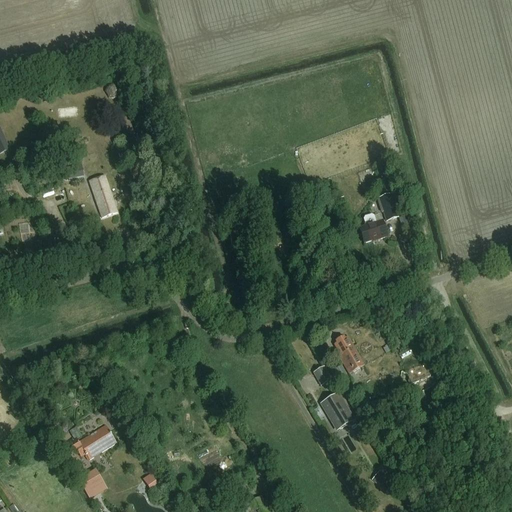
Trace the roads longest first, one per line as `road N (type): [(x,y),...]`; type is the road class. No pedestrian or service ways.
road 1 (unclassified): [(0,302),(124,272),(148,278),(210,331),(235,340),(433,282)]
road 2 (unknown): [(254,338),(362,511)]
road 3 (unclassified): [(511,410),(499,413),(490,400),(433,282)]
